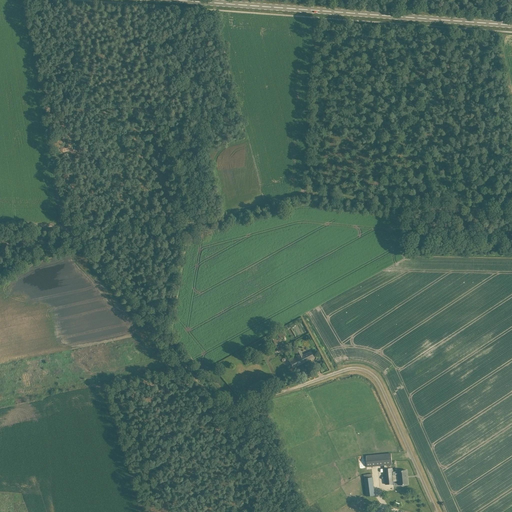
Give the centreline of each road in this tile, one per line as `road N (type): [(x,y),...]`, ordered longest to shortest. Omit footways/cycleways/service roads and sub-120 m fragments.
road 1 (track): [(118,227),(189,228),(313,192),(511,214)]
road 2 (secondary): [(165,0),(511,25)]
road 3 (track): [(71,228),(221,410),(236,413),(296,387)]
road 4 (unclassified): [(437,511),(369,371),(345,370),(296,387)]
